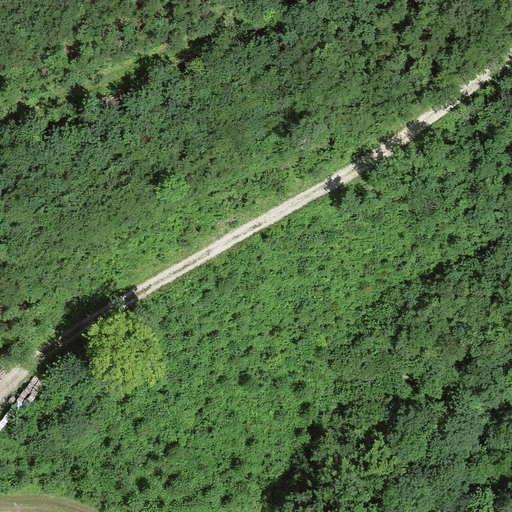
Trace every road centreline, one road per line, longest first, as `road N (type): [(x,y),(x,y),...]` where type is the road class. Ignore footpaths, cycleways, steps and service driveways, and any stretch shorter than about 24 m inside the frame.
road 1 (track): [(0,394),(33,358),(410,133),(511,57)]
road 2 (track): [(0,117),(281,0)]
